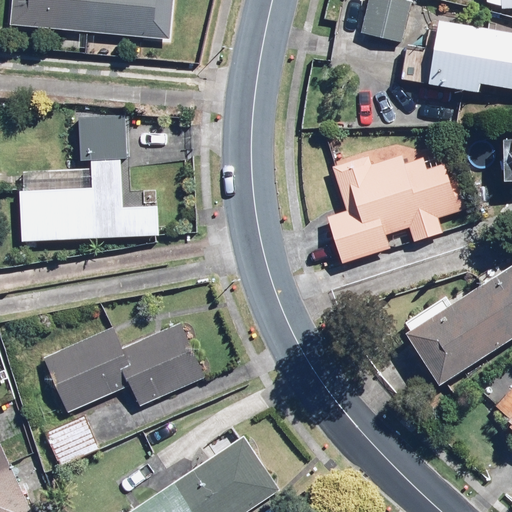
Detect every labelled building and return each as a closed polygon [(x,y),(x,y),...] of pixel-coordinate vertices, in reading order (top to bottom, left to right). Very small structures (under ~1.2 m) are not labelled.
[(173,0),(17,0),(16,28),(170,40),(173,0)] [(367,0),(373,1),(368,36),(407,41),(412,0),(367,0)] [(511,30),(441,21),(432,86),(481,93),(483,82),(511,86),(511,30)] [(128,115),(79,113),(78,161),(94,161),(93,188),(22,189),(23,237),(23,239),(160,235),(160,206),(123,207),(122,162),(127,162),(128,115)] [(329,218),(344,263),(393,246),(389,234),(410,227),(415,243),(445,233),(440,218),(463,210),(447,162),(427,169),(424,159),(405,165),(402,154),(372,164),(370,157),(336,168),(351,211),(329,218)] [(415,327),(405,332),(440,386),(511,340),(511,264),(455,301),(451,295),(411,320),(415,327)] [(50,358),(74,412),(128,387),(137,406),(208,374),(183,318),(122,345),(115,329),(50,358)] [(511,395),(500,409),(511,419),(511,395)] [(102,447),(87,414),(47,433),(62,466),(102,447)] [(162,454),(179,480),(128,511),(246,511),(282,489),(247,435),(217,455),(201,429),(162,454)] [(33,511),(0,440),(0,511),(33,511)]
